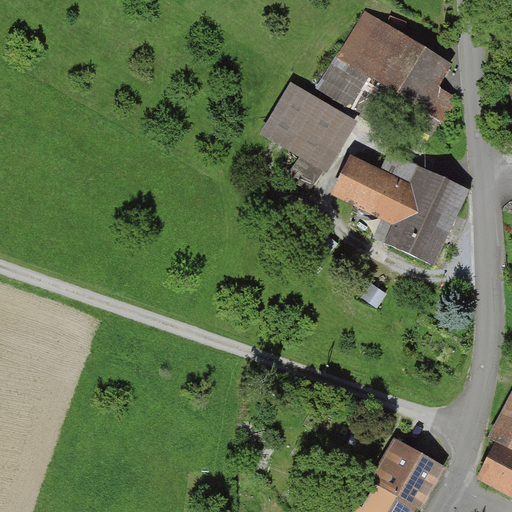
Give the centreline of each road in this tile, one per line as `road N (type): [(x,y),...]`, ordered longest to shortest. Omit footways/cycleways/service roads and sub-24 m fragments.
road 1 (track): [(474,429),(0,266)]
road 2 (unclassified): [(450,486),(485,383),(490,291),(472,0)]
